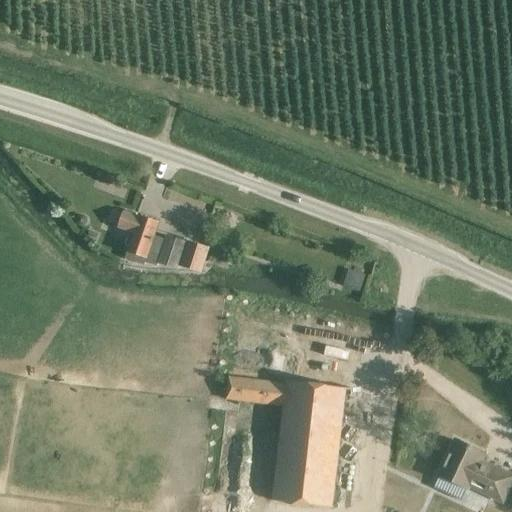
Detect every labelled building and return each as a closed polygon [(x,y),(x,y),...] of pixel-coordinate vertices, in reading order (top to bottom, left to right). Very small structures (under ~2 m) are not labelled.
[(127,245),(130,246),(129,249),(125,261),(143,267),(144,264),(156,268),(157,265),(175,272),(185,245),(167,238),(165,242),(154,238),(159,224),(140,217),(140,218),(125,213),(119,228),(134,233),(134,235),(131,234),(127,245)] [(79,216),(76,219),(77,224),(80,227),(84,227),(87,223),(87,219),(84,216),(79,216)] [(188,242),(182,261),(181,266),(202,273),(209,249),(188,242)] [(212,253),(209,262),(227,268),(230,259),(212,253)] [(425,346),(424,356),(435,357),(436,347),(425,346)] [(273,501),(312,506),(332,508),(346,389),(287,382),(286,385),(229,378),(227,400),(284,407),(273,501)] [(439,475),(457,484),(468,489),(469,486),(502,502),(511,482),(511,475),(497,468),(496,470),(488,466),(487,468),(479,465),(484,454),(455,441),(439,475)]
